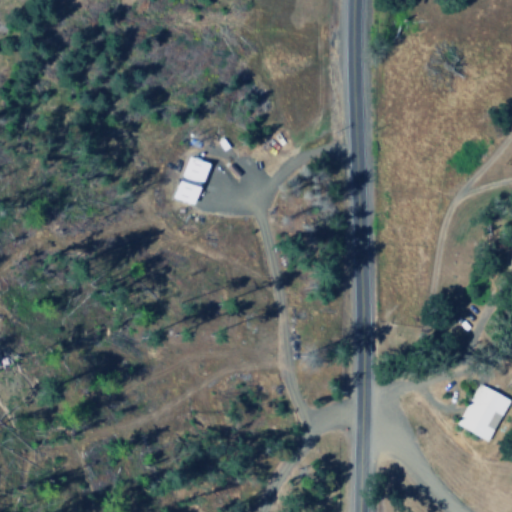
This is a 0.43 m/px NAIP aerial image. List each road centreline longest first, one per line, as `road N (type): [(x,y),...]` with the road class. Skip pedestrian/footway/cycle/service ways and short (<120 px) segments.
road 1 (secondary): [(354,511),(347,0)]
road 2 (residential): [(358,384),(408,374),(443,211),(511,128)]
